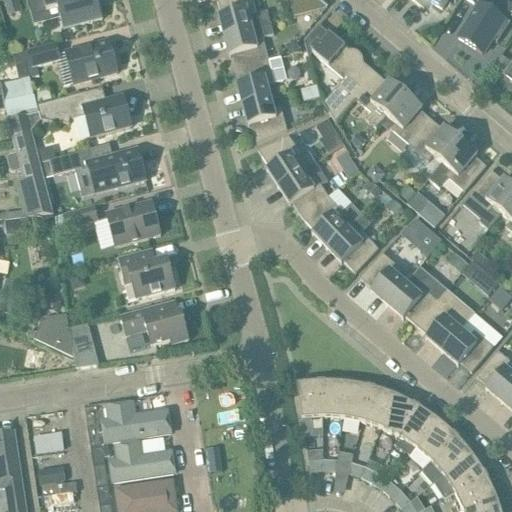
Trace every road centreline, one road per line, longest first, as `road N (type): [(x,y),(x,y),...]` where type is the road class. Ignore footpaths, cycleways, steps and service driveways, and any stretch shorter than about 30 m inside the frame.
road 1 (residential): [(511,447),(287,248),(269,242),(231,250)]
road 2 (residential): [(231,250),(162,0)]
road 3 (residential): [(511,147),(351,0)]
road 4 (residential): [(0,399),(175,372)]
road 5 (residential): [(284,511),(262,359)]
road 6 (residential): [(175,372),(196,511)]
